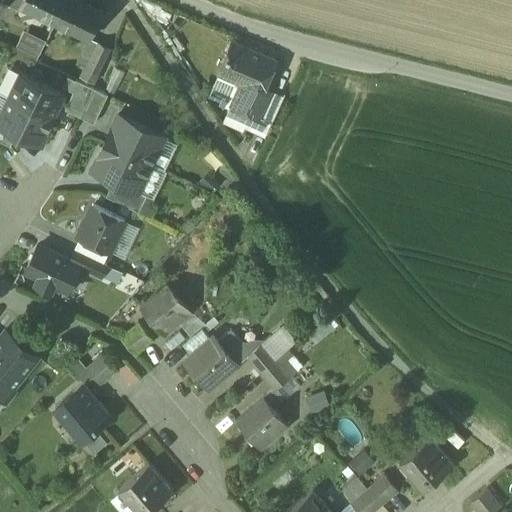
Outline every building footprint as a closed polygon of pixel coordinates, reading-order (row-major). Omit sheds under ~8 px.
[(3,0),(3,1),(19,9),(21,5),(20,5),(22,0),(3,0)] [(65,0),(22,0),(20,5),(21,5),(55,22),(65,0)] [(103,10),(83,0),(65,0),(55,22),(90,38),(103,10)] [(46,41),(25,31),(16,50),(37,60),(46,41)] [(276,61),(232,42),(220,71),(243,82),(233,104),(233,105),(258,116),(269,91),(264,89),(276,61)] [(98,43),(81,78),(96,85),(113,50),(98,43)] [(21,72),(10,96),(54,116),(65,93),(21,72)] [(94,87),(80,116),(94,122),(108,94),(94,87)] [(269,91),(258,116),(233,105),(228,115),(267,132),(283,97),(273,92),(273,93),(269,91)] [(10,96),(0,117),(0,124),(32,140),(44,136),(54,116),(10,96)] [(165,136),(119,114),(105,141),(152,163),(165,136)] [(152,163),(105,141),(92,169),(114,180),(139,191),(152,163)] [(139,191),(114,180),(107,196),(139,211),(147,195),(139,191)] [(125,220),(93,204),(77,234),(110,250),(125,220)] [(72,260),(39,244),(26,270),(39,276),(36,283),(52,290),(55,284),(68,290),(80,264),(72,260)] [(107,264),(77,249),(72,260),(80,264),(102,275),(107,264)] [(123,272),(114,268),(110,278),(118,282),(123,272)] [(120,287),(136,294),(144,277),(127,270),(120,287)] [(167,283),(140,306),(165,335),(192,312),(167,283)] [(139,323),(122,337),(136,354),(154,339),(139,323)] [(0,395),(6,401),(15,389),(12,387),(38,354),(6,329),(0,337),(0,395)] [(265,341),(263,343),(277,359),(291,348),(277,331),(265,341)] [(247,344),(241,341),(233,332),(219,343),(238,366),(246,357),(263,343),(265,341),(258,341),(247,344)] [(213,337),(186,360),(210,389),(238,366),(219,343),(213,337)] [(263,343),(246,357),(260,374),(277,359),(263,343)] [(260,374),(284,402),(315,376),(291,348),(277,359),(260,374)] [(104,352),(87,367),(101,384),(118,369),(104,352)] [(83,384),(56,407),(84,440),(85,439),(83,436),(93,427),(96,430),(96,429),(111,417),(83,384)] [(265,397),(237,420),(262,450),(289,426),(265,397)] [(85,439),(84,440),(96,455),(109,444),(96,429),(85,439)] [(431,435),(400,461),(424,489),(454,464),(431,435)] [(365,449),(351,462),(361,473),(375,460),(365,449)] [(150,463),(120,489),(139,511),(148,511),(174,490),(150,463)] [(399,491),(385,474),(368,488),(382,505),(399,491)] [(368,488),(351,503),(358,511),(373,511),(382,505),(368,488)] [(487,488),(470,502),(478,511),(493,511),(502,505),(487,488)] [(332,511),(313,489),(285,511),(332,511)]
